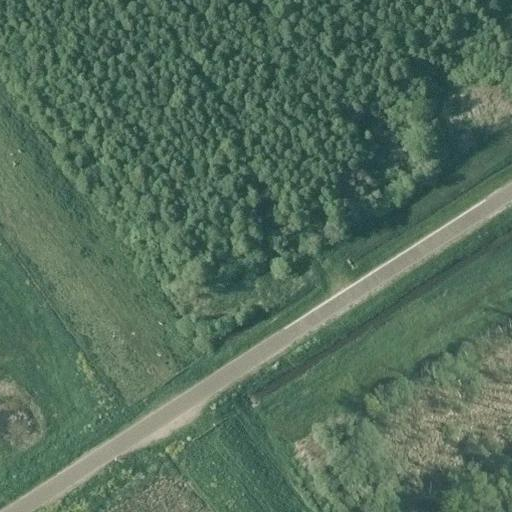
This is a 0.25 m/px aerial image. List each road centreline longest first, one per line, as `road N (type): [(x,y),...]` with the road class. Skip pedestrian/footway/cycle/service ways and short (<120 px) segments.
road 1 (unclassified): [(184,405),(511,194)]
road 2 (unclassified): [(184,405),(19,511)]
